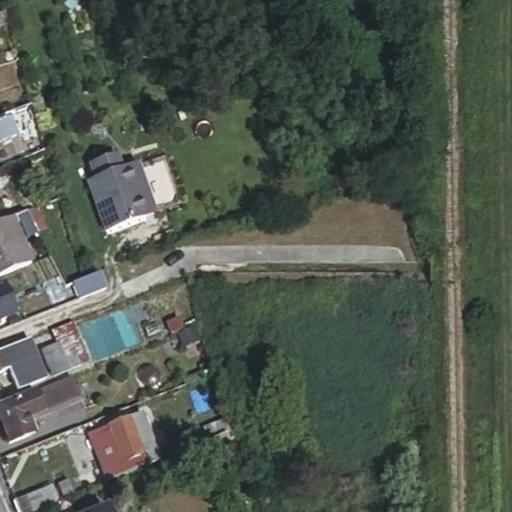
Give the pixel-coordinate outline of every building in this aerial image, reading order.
[(94,178),(120,169),(115,154),(89,163),(94,178)] [(127,166),(144,215),(153,212),(136,163),(127,166)] [(42,165),(22,172),(33,204),(53,197),(42,165)] [(120,169),(94,178),(87,181),(104,230),(144,215),(127,166),(120,169)] [(32,208),(23,212),(34,233),(45,230),(35,209),(32,208)] [(23,212),(15,215),(23,237),(34,233),(23,212)] [(0,264),(25,255),(10,217),(4,219),(0,220),(0,264)] [(0,273),(28,263),(25,255),(0,264),(0,273)] [(99,272),(70,282),(76,299),(103,289),(99,272)] [(0,287),(0,315),(10,312),(0,287)] [(169,334),(179,330),(174,318),(164,322),(169,334)] [(50,375),(85,362),(70,321),(50,328),(57,345),(41,351),(50,375)] [(194,325),(175,333),(180,347),(200,340),(194,325)] [(13,388),(42,377),(26,337),(0,347),(0,371),(5,369),(13,388)] [(26,417),(40,411),(31,389),(0,401),(0,422),(6,439),(31,429),(26,417)] [(107,430),(88,438),(104,479),(157,458),(139,412),(106,425),(107,430)] [(223,431),(225,430),(221,417),(210,422),(215,434),(223,431)] [(208,437),(215,434),(210,422),(202,425),(208,437)] [(88,438),(107,430),(106,425),(86,433),(88,438)] [(208,437),(201,440),(213,468),(235,458),(223,431),(215,434),(208,437)] [(16,511),(20,511),(54,499),(48,483),(11,498),(16,511)]
